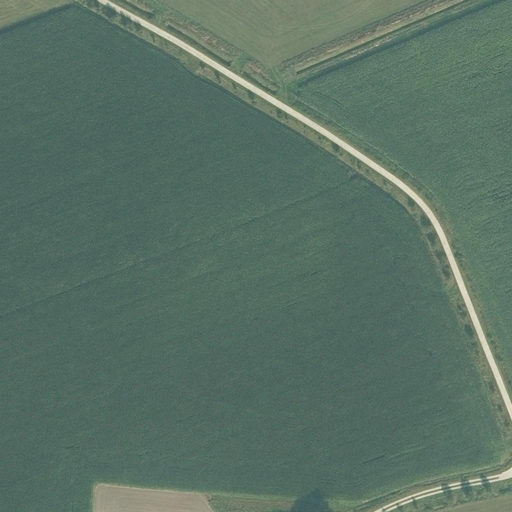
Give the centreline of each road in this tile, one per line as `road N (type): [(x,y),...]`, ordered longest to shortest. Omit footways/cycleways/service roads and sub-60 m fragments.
road 1 (track): [(100,0),(414,191),(441,233),(511,414)]
road 2 (track): [(511,473),(379,511)]
